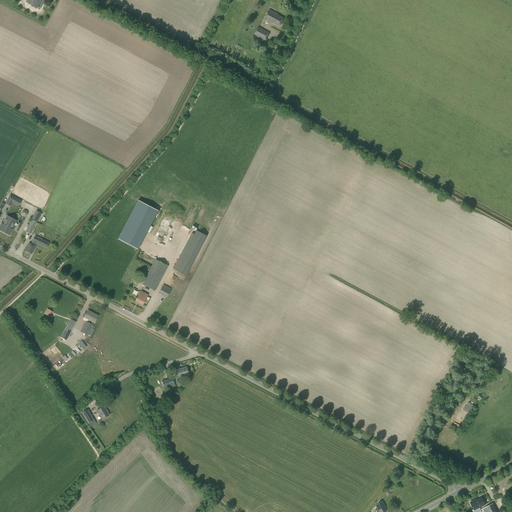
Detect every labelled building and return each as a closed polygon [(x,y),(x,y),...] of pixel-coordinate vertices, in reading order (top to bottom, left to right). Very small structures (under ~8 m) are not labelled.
[(279,26),(284,18),(277,15),(278,14),(269,9),(264,19),(273,24),(273,23),(279,26)] [(265,40),(269,33),(258,27),(254,34),(265,40)] [(12,203),(14,204),(17,198),(10,195),(5,203),(11,206),(12,203)] [(118,239),(138,249),(143,239),(147,231),(158,211),(138,200),(118,239)] [(37,222),(41,214),(36,211),(31,219),(37,222)] [(11,229),(16,221),(7,216),(2,224),(1,223),(0,225),(0,230),(10,235),(13,230),(11,229)] [(30,234),(36,222),(31,220),(25,232),(30,234)] [(185,224),(182,231),(186,233),(190,227),(185,224)] [(206,236),(196,231),(176,270),(186,275),(206,236)] [(48,243),(35,236),(33,241),(32,241),(31,244),(29,244),(25,251),(31,254),(36,243),(46,248),(48,243)] [(154,290),(167,265),(156,259),(143,284),(154,290)] [(171,289),(163,285),(158,293),(166,297),(171,289)] [(142,305),(147,294),(140,291),(135,301),(142,305)] [(49,317),(52,312),(47,309),(44,313),(49,317)] [(94,323),(98,316),(88,310),(84,317),(88,319),(87,322),(85,321),(80,331),(88,335),(90,331),(93,332),(94,329),(95,327),(92,326),(93,325),(92,324),(93,322),(94,323)] [(70,333),(76,322),(70,319),(64,330),(70,333)] [(82,351),(86,347),(81,341),(77,344),(82,351)] [(179,377),(188,375),(186,367),(176,370),(179,377)] [(164,388),(168,387),(168,386),(174,385),(173,378),(162,380),(164,388)] [(469,402),(464,408),(470,412),(475,406),(469,402)] [(102,419),(109,415),(104,406),(97,410),(102,419)] [(94,420),(88,409),(82,412),(80,409),(78,410),(80,414),(81,413),(88,424),(94,420)] [(485,505),(481,497),(475,501),(475,500),(470,502),(474,509),(472,510),(473,511),(481,511),(479,507),(485,505)] [(379,511),(386,508),(383,501),(376,505),(379,511)] [(482,511),(497,511),(492,503),(481,509),(482,511)]
